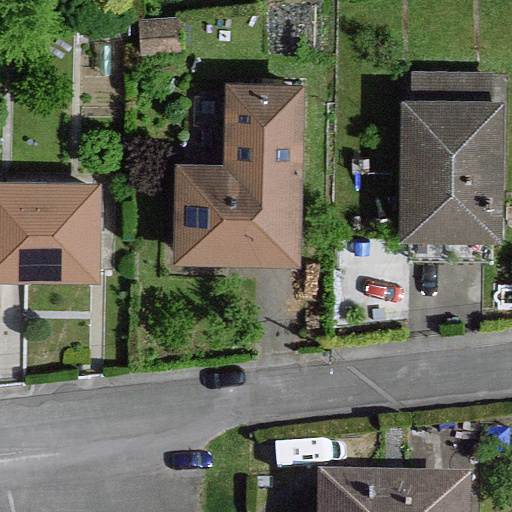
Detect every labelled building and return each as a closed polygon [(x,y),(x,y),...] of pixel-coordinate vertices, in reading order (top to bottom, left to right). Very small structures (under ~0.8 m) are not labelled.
[(491,105),(491,81),(416,81),(415,105),(411,105),(409,224),(443,224),(442,233),(494,233),(495,105),(491,105)] [(296,93),(188,90),(185,251),(294,254),(296,93)] [(0,262),(24,264),(24,269),(91,271),(92,188),(0,185),(0,262)] [(0,270),(24,271),(24,269),(24,264),(0,262),(0,270)] [(460,511),(461,491),(331,487),(329,511),(460,511)]
